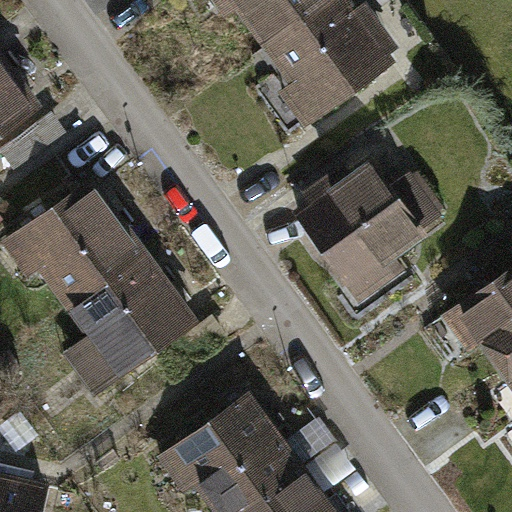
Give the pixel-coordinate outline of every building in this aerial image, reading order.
[(261,42),(318,0),(209,0),(223,17),(236,8),(261,42)] [(354,0),(318,0),(261,42),(287,78),(274,88),(300,123),(394,55),(354,0)] [(0,43),(0,132),(43,102),(0,43)] [(445,208),(381,121),(303,178),(312,189),(291,204),(358,296),(404,263),(392,247),(445,208)] [(67,297),(148,238),(94,165),(0,234),(29,272),(42,263),(67,297)] [(148,238),(67,297),(93,333),(80,343),(106,378),(200,310),(148,238)] [(509,374),(511,372),(511,259),(442,310),(471,349),(484,340),(509,374)] [(216,511),(232,511),(300,462),(249,392),(160,457),(183,489),(194,481),(216,511)] [(0,462),(0,511),(41,511),(50,474),(0,462)] [(336,511),(300,462),(232,511),(336,511)]
